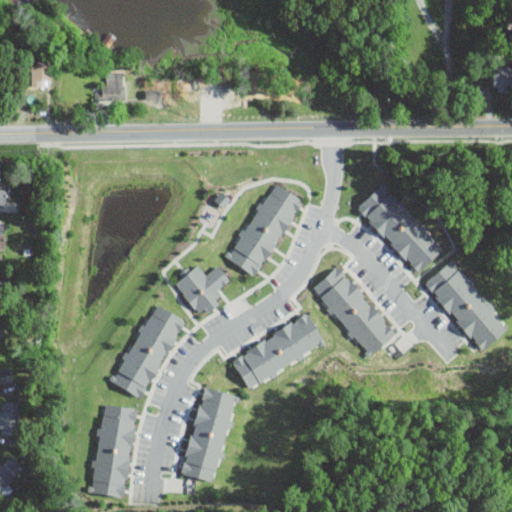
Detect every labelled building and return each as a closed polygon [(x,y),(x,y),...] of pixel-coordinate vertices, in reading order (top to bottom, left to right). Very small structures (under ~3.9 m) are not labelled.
[(51,59),(31,59),(31,84),(51,84),(51,59)] [(493,88),(511,88),(511,69),(493,69),(493,88)] [(126,99),(126,72),(104,72),(104,99),(126,99)] [(0,172),(1,168),(0,167),(0,202),(5,203),(8,189),(0,187),(0,172)] [(304,198),(273,179),(226,257),(258,276),(304,198)] [(357,205),(418,270),(443,248),(384,180),(357,205)] [(425,279),(483,348),(509,326),(451,257),(425,279)] [(174,282),(200,316),(225,297),(218,289),(230,280),(216,261),(206,270),(200,262),(174,282)] [(336,265),(312,285),(370,355),(397,331),(336,265)] [(110,380),(144,398),(185,319),(152,301),(110,380)] [(232,359),(249,387),(326,342),(308,311),(232,359)] [(8,373),(3,375),(0,367),(0,385),(11,382),(8,373)] [(206,385),(182,471),(215,480),(238,394),(206,385)] [(0,433),(20,433),(20,400),(0,400),(0,433)] [(138,407),(102,402),(89,491),(125,496),(138,407)] [(0,487),(23,473),(11,455),(0,462),(0,487)]
